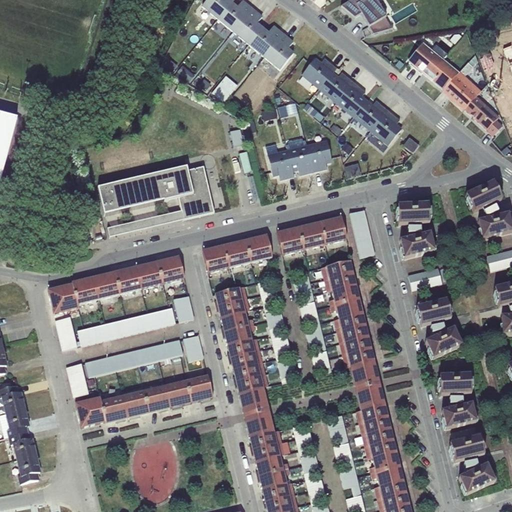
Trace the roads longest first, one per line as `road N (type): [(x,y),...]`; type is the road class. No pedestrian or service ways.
road 1 (residential): [(452,511),(374,196)]
road 2 (residential): [(460,133),(289,0)]
road 3 (residential): [(190,241),(374,196)]
road 4 (residential): [(190,241),(231,409)]
road 5 (residential): [(39,277),(73,446)]
road 6 (residential): [(73,446),(231,409)]
road 7 (residential): [(39,277),(190,241)]
